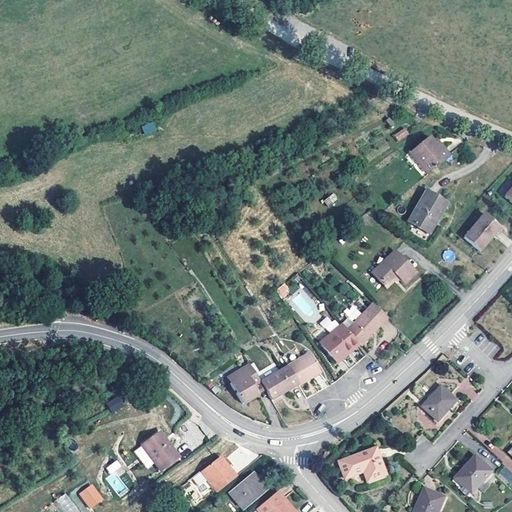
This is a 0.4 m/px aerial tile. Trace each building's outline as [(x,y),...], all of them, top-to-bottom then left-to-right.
[(145,136),(157,131),(153,121),(141,126),(145,136)] [(408,134),(404,129),(394,136),(397,141),(408,134)] [(417,159),(429,173),(448,156),(442,149),(439,151),(433,144),(428,138),(409,154),(415,161),(417,159)] [(436,142),(433,144),(439,151),(442,149),(436,142)] [(415,161),(427,174),(429,173),(417,159),(415,161)] [(446,203),(426,191),(408,222),(429,234),(446,203)] [(499,228),(483,214),(463,237),(479,252),(499,228)] [(225,220),(215,226),(220,233),(229,227),(225,220)] [(452,259),(452,250),(444,251),(444,259),(452,259)] [(415,274),(394,252),(372,274),(386,288),(397,278),(403,285),(415,274)] [(285,284),(275,291),(279,296),(286,291),(288,288),(285,284)] [(286,291),(279,296),(281,300),(288,295),(286,291)] [(387,317),(373,304),(348,331),(358,342),(359,345),(361,346),(387,317)] [(319,324),(331,332),(337,323),(326,315),(319,324)] [(337,363),(348,354),(346,352),(358,342),(348,331),(342,324),(320,344),(337,363)] [(348,354),(359,345),(358,342),(346,352),(348,354)] [(296,362),(309,380),(322,372),(309,354),(296,362)] [(288,367),(299,384),(301,386),(309,380),(296,362),(288,367)] [(252,384),(258,380),(249,365),(234,374),(237,378),(229,383),(242,404),(258,394),(254,387),(252,384)] [(262,383),(273,400),(299,384),(288,367),(262,383)] [(237,378),(234,374),(226,378),(229,383),(237,378)] [(258,380),(252,384),(254,387),(258,394),(264,391),(258,380)] [(441,387),(423,407),(439,422),(457,402),(441,387)] [(105,404),(108,403),(117,400),(114,393),(107,395),(106,393),(100,395),(105,404)] [(117,400),(108,403),(110,409),(119,406),(117,400)] [(177,458),(159,433),(143,445),(147,452),(145,453),(159,472),(177,458)] [(486,447),(511,469),(511,459),(490,442),(486,447)] [(338,462),(344,479),(362,472),(366,482),(384,475),(374,449),(338,462)] [(465,488),(471,493),(473,495),(493,473),(476,457),(456,479),(465,488)] [(215,460),(232,480),(234,478),(217,459),(215,460)] [(215,460),(198,474),(205,482),(215,494),(232,480),(215,460)] [(121,467),(116,461),(106,469),(111,475),(121,467)] [(511,473),(506,466),(499,472),(509,483),(511,480),(511,473)] [(228,493),(242,510),(266,490),(252,473),(228,493)] [(197,488),(205,482),(198,474),(190,480),(197,488)] [(471,493),(465,488),(462,491),(468,496),(471,493)] [(99,501),(94,495),(92,497),(87,490),(79,495),(88,509),(99,501)] [(439,511),(445,499),(426,490),(416,511),(439,511)] [(78,511),(68,492),(56,499),(63,511),(78,511)] [(255,510),(256,511),(293,511),(276,492),(255,510)]
